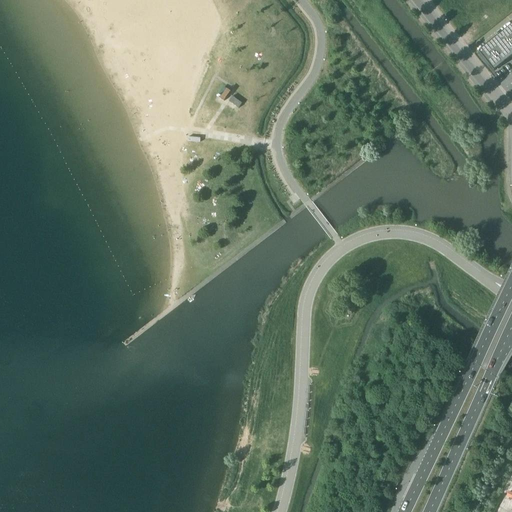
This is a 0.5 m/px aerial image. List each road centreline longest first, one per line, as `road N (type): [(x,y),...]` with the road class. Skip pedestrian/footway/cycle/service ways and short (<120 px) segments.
road 1 (unknown): [(295,511),(393,251),(431,254),(511,313)]
road 2 (secondary): [(511,286),(406,511)]
road 3 (secondary): [(431,511),(511,335)]
road 4 (unclassified): [(511,119),(417,0)]
